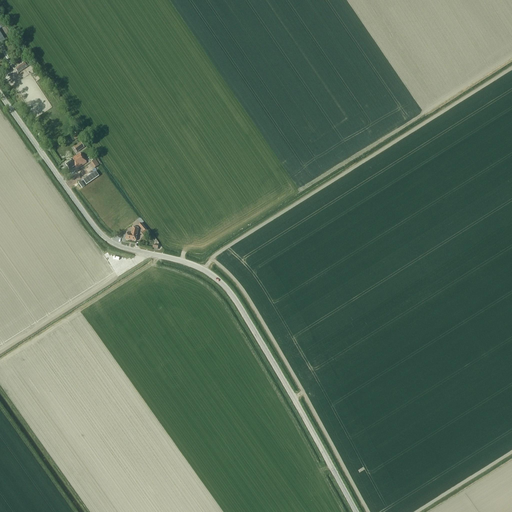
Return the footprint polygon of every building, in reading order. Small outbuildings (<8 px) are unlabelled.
[(0,25),(0,37),(3,43),(9,40),(0,25)] [(28,67),(26,65),(25,63),(19,67),(22,71),(28,67)] [(81,143),(74,148),(77,153),(84,148),(81,143)] [(87,163),(80,153),(66,163),(70,169),(75,166),(77,169),(87,163)] [(98,159),(92,163),(96,168),(101,165),(98,159)] [(99,176),(96,171),(83,180),(87,185),(99,176)] [(144,235),(148,231),(141,223),(138,225),(142,230),(141,232),(144,235)] [(126,239),(136,241),(138,229),(132,228),(131,233),(127,232),(126,239)]
